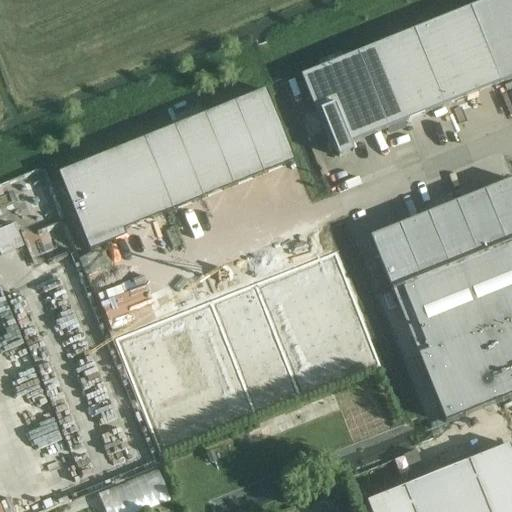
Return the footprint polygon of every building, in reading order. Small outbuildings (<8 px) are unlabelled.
[(511,49),(492,0),(490,0),(438,21),(468,97),(511,79),(511,49)] [(511,0),(492,0),(511,49),(511,0)] [(438,21),(384,43),(414,119),(468,97),(438,21)] [(384,43),(329,65),(360,140),(414,119),(384,43)] [(360,140),(329,65),(300,77),(330,152),(336,150),(339,158),(353,152),(350,144),(360,140)] [(264,89),(233,102),(262,175),(293,162),(264,89)] [(233,102),(202,114),(232,187),(262,175),(233,102)] [(202,114),(172,126),(201,199),(232,187),(202,114)] [(172,126),(142,138),(171,211),(201,199),(172,126)] [(142,138),(56,173),(87,251),(89,251),(89,249),(111,240),(109,236),(171,211),(142,138)] [(32,265),(72,250),(42,169),(17,179),(36,230),(21,236),(32,265)] [(511,180),(484,192),(506,246),(511,243),(511,180)] [(484,192),(456,203),(477,257),(506,246),(484,192)] [(456,203),(427,215),(449,269),(477,257),(456,203)] [(427,215),(399,226),(420,280),(449,269),(427,215)] [(3,228),(0,228),(0,241),(19,234),(15,223),(3,228)] [(399,226),(370,238),(391,292),(420,280),(399,226)] [(511,243),(506,246),(477,257),(449,269),(420,280),(401,288),(427,353),(418,356),(445,424),(511,397),(511,243)] [(333,252),(115,337),(160,451),(377,366),(333,252)] [(42,424),(43,400),(22,400),(22,424),(42,424)] [(51,432),(31,440),(44,469),(63,461),(51,432)] [(511,511),(511,450),(510,445),(366,502),(369,511),(511,511)] [(413,451),(402,456),(412,477),(423,472),(413,451)] [(162,476),(112,497),(117,511),(124,511),(169,493),(162,476)]
